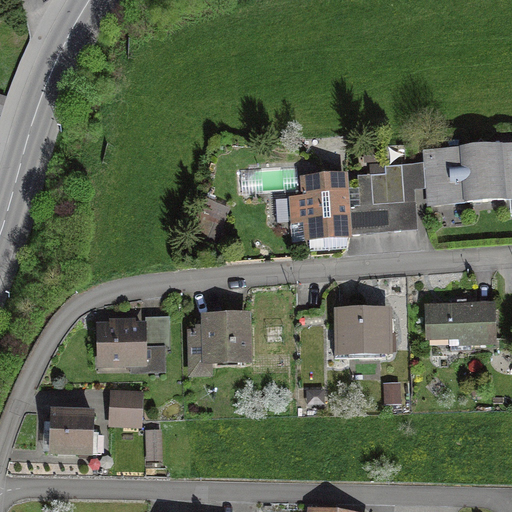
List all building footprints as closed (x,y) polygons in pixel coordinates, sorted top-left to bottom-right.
[(511,148),(482,151),(486,203),(511,200),(511,148)] [(482,151),(428,154),(431,207),(486,203),(482,151)] [(375,176),(356,177),(356,181),(358,231),(412,229),(410,192),(422,191),(421,166),(375,168),(375,176)] [(292,200),(294,240),(345,237),(342,179),(306,181),(307,199),(292,200)] [(491,308),(428,307),(427,345),(490,346),(491,308)] [(385,315),(337,317),(338,357),(386,355),(385,315)] [(113,332),(96,333),(98,365),(132,363),(133,374),(160,372),(159,351),(168,350),(167,321),(149,322),(149,330),(139,331),(138,322),(112,324),(113,332)] [(247,323),(208,322),(208,340),(189,339),(188,377),(209,378),(209,362),(246,362),(247,323)] [(140,397),(107,398),(108,420),(140,420),(140,397)] [(92,421),(54,418),(52,452),(90,455),(92,421)]
